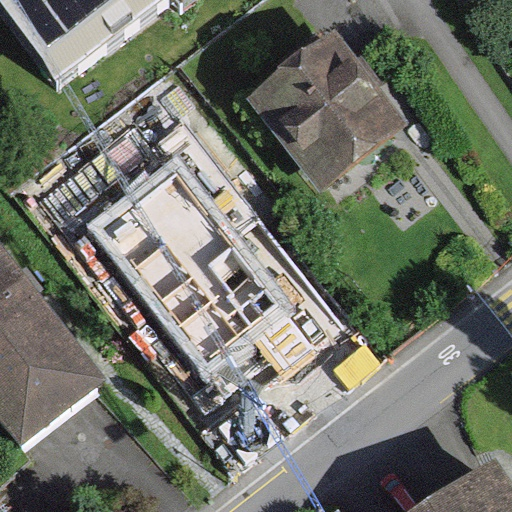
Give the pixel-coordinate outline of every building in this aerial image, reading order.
[(0,0),(60,79),(166,0),(0,0)] [(323,202),(406,136),(331,42),(248,108),(323,202)] [(224,386),(303,323),(184,174),(105,236),(224,386)] [(0,429),(23,459),(110,392),(0,251),(0,429)] [(442,511),(511,511),(511,482),(504,471),(442,511)]
